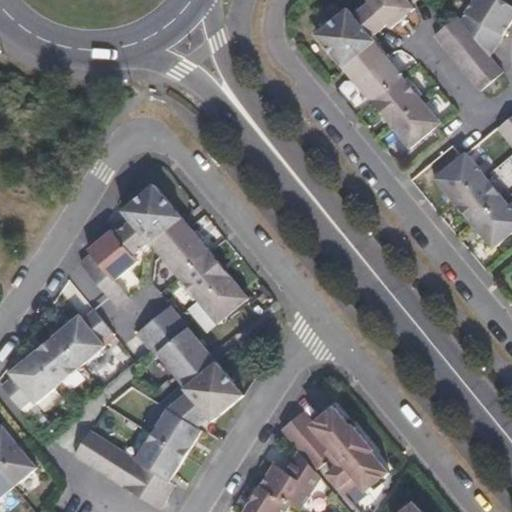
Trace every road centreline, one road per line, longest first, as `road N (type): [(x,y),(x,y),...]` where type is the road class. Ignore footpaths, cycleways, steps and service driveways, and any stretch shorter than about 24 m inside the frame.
road 1 (residential): [(511,327),(276,53),(271,19),(282,0)]
road 2 (primary): [(511,441),(301,184)]
road 3 (residential): [(140,130),(156,137),(322,329)]
road 4 (residential): [(140,130),(113,149),(0,330)]
road 5 (residential): [(322,329),(477,511)]
road 6 (primary): [(122,48),(200,84),(301,184)]
road 7 (residential): [(204,511),(322,329)]
road 8 (primary): [(301,184),(244,102),(206,0)]
road 9 (primary): [(4,12),(58,46),(122,48)]
